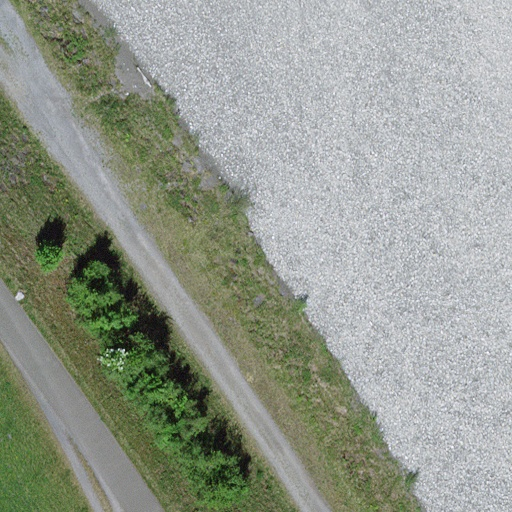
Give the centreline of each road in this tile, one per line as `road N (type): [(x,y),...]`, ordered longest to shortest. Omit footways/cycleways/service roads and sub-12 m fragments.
road 1 (track): [(50,105),(313,511)]
road 2 (track): [(0,307),(143,511)]
road 3 (track): [(0,53),(50,105),(0,21)]
